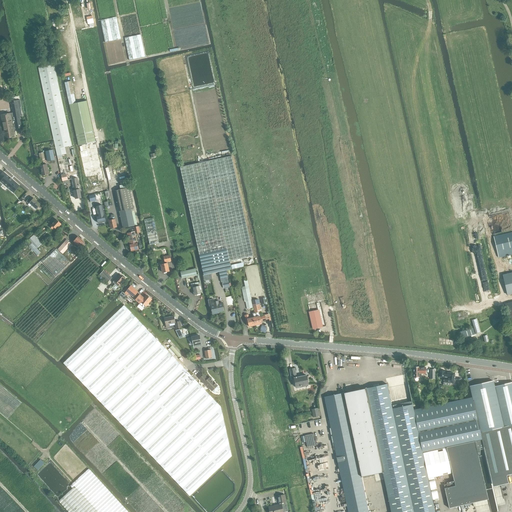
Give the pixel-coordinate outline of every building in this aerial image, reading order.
[(71,146),(54,65),(38,68),(57,156),(61,175),(70,173),(66,154),(64,147),(69,146),(71,146)] [(71,81),(65,82),(78,146),(96,142),(87,101),(76,103),(71,81)] [(21,123),(19,113),(20,113),(20,109),(22,109),(20,96),(10,97),(13,113),(1,116),(5,138),(15,137),(13,129),(22,128),(21,127),(22,127),(22,122),(21,123)] [(47,161),(54,160),(52,150),(45,151),(47,161)] [(188,204),(202,267),(203,275),(219,272),(220,278),(227,277),(226,270),(231,269),(229,261),(253,256),(239,193),(231,156),(180,167),(188,204)] [(42,176),(49,174),(47,164),(40,166),(42,176)] [(3,172),(0,175),(0,180),(1,181),(10,190),(11,190),(16,183),(12,180),(13,179),(12,179),(12,180),(11,178),(6,175),(3,172)] [(70,173),(61,175),(63,181),(72,179),(75,199),(81,198),(76,172),(70,173)] [(115,191),(123,228),(137,225),(129,188),(115,191)] [(29,198),(26,202),(28,204),(29,203),(32,205),(30,207),(35,211),(38,208),(41,205),(33,198),(32,200),(29,198)] [(98,223),(106,221),(102,205),(96,207),(98,216),(97,216),(98,223)] [(114,216),(113,215),(110,215),(111,217),(108,218),(111,228),(117,227),(115,219),(114,216)] [(144,220),(147,232),(150,245),(153,244),(159,243),(156,230),(153,218),(144,220)] [(56,230),(61,224),(56,219),(49,227),(52,229),(54,228),(56,230)] [(131,251),(134,251),(139,250),(135,234),(140,233),(138,226),(129,228),(130,233),(127,233),(131,251)] [(511,232),(493,237),(498,258),(511,254),(511,232)] [(39,257),(45,252),(40,246),(42,244),(34,235),(25,242),(39,257)] [(78,237),(73,242),(77,245),(80,248),(84,252),(87,248),(83,244),(85,243),(78,237)] [(63,254),(71,245),(66,240),(58,249),(63,254)] [(57,249),(0,299),(0,310),(12,322),(70,262),(57,249)] [(163,273),(169,271),(167,262),(171,261),(170,255),(163,257),(165,264),(161,265),(163,273)] [(182,278),(197,275),(195,269),(180,272),(182,278)] [(510,273),(502,275),(507,295),(511,293),(511,269),(509,270),(510,273)] [(108,283),(112,278),(104,270),(99,275),(108,283)] [(113,282),(114,283),(115,284),(112,287),(115,290),(125,279),(120,274),(113,282)] [(245,286),(241,287),(245,302),(247,309),(252,308),(253,308),(251,300),(252,300),(249,286),(247,280),(244,281),(245,286)] [(201,294),(200,289),(199,286),(198,282),(195,283),(195,287),(193,287),(194,295),(201,294)] [(131,285),(126,291),(127,292),(134,297),(138,292),(139,292),(131,285)] [(140,294),(136,300),(140,303),(141,302),(146,306),(148,303),(151,299),(146,295),(144,298),(140,294)] [(214,299),(208,300),(209,306),(211,306),(212,314),(224,312),(223,307),(222,303),(219,304),(218,301),(215,301),(214,299)] [(252,300),(251,300),(253,308),(254,313),(252,313),(253,317),(255,325),(261,324),(261,322),(266,321),(266,320),(269,319),(270,319),(269,314),(268,314),(264,315),(265,315),(260,316),(258,316),(257,313),(261,312),(259,299),(252,300)] [(318,310),(323,327),(327,326),(320,301),(317,302),(317,303),(318,310)] [(317,303),(307,305),(309,312),(318,310),(317,303)] [(124,305),(63,363),(159,465),(190,496),(232,456),(221,407),(167,351),(162,345),(124,305)] [(318,310),(309,312),(313,329),(322,327),(318,310)] [(248,314),(244,315),(247,325),(248,324),(249,327),(255,325),(253,317),(249,318),(248,314)] [(175,322),(174,316),(164,318),(166,328),(169,327),(169,324),(175,323),(176,328),(181,327),(180,321),(175,322)] [(473,328),(458,333),(460,339),(475,334),(475,333),(473,328)] [(199,335),(192,337),(194,347),(197,346),(201,345),(201,342),(199,335)] [(413,378),(419,378),(419,377),(421,377),(421,374),(426,374),(426,367),(413,367),(413,378)] [(296,377),(295,368),(290,369),(292,379),(294,378),(296,387),(308,384),(306,375),(296,377)] [(453,383),(454,374),(452,373),(445,372),(445,371),(439,371),(438,376),(444,377),(443,382),(444,382),(443,384),(448,385),(448,383),(453,383)] [(208,379),(203,375),(200,378),(212,391),(212,390),(214,392),(216,392),(218,390),(218,387),(217,386),(209,378),(208,379)] [(387,384),(365,389),(366,393),(374,430),(383,472),(391,511),(434,511),(422,452),(446,447),(452,474),(455,486),(444,488),(449,508),(487,500),(478,456),(480,455),(480,450),(480,449),(480,448),(484,448),(491,479),(511,474),(511,382),(494,386),(493,381),(470,386),(470,389),(471,394),(472,397),(469,398),(413,410),(412,404),(392,409),(387,384)] [(365,389),(343,393),(352,435),(374,430),(366,393),(365,389)] [(343,393),(324,397),(348,511),(368,511),(361,477),(352,435),(343,393)] [(374,430),(352,435),(361,477),(383,472),(374,430)] [(314,433),(305,435),(307,447),(316,445),(314,433)] [(33,467),(36,469),(38,470),(45,463),(40,459),(33,467)] [(59,501),(68,511),(128,511),(89,468),(74,481),(74,482),(72,484),(70,486),(72,488),(59,501)] [(279,503),(286,501),(284,494),(278,496),(279,503)]
